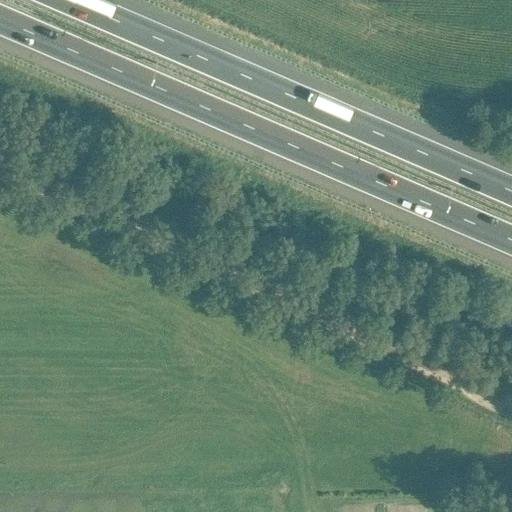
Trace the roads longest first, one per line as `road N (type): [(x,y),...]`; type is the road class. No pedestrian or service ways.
road 1 (motorway): [(0,15),(511,237)]
road 2 (track): [(0,168),(403,355),(430,375)]
road 3 (motorway): [(511,174),(105,0)]
